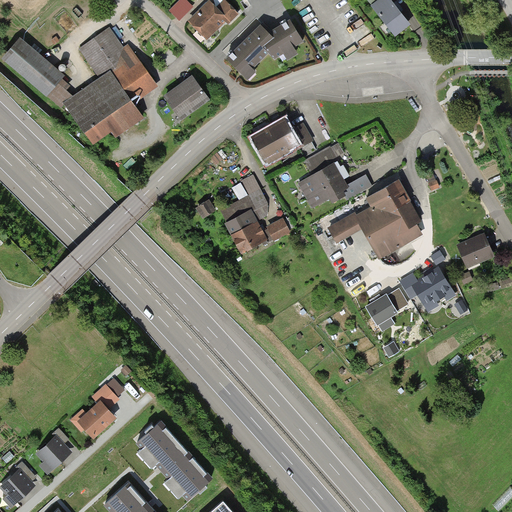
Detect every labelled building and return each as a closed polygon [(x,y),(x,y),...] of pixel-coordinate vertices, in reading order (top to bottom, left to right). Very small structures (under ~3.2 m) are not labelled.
[(240,14),(224,0),(216,8),(207,0),(187,21),(207,41),(225,22),(229,26),(240,14)] [(367,0),(372,6),(371,6),(395,38),(410,26),(390,0),(367,0)] [(305,43),(290,20),(268,33),(260,26),(225,61),(248,83),(257,73),(253,70),(268,54),(274,60),(283,55),(287,62),(298,56),(294,49),(305,43)] [(66,75),(18,37),(1,59),(48,97),(49,95),(66,109),(68,107),(93,144),(112,132),(116,137),(144,118),(134,104),(159,87),(129,44),(125,47),(111,27),(82,48),(102,76),(79,91),(63,78),(66,75)] [(192,76),(163,97),(180,121),(209,100),(192,76)] [(286,122),(252,141),(266,164),(268,163),(269,165),(290,153),(289,151),(295,147),(297,151),(314,141),(304,123),(291,131),(286,122)] [(312,176),(298,184),(313,210),(329,201),(332,205),(345,197),(347,200),(372,186),(366,175),(347,186),(337,169),(334,163),(339,160),(337,157),(345,153),(339,143),(331,147),(304,162),(312,176)] [(429,183),(428,184),(431,191),(440,187),(437,180),(436,180),(433,174),(426,177),(429,183)] [(225,224),(231,235),(253,224),(254,225),(258,222),(258,221),(267,216),(268,204),(253,175),(242,181),(249,195),(221,210),(228,222),(225,224)] [(399,180),(366,198),(371,207),(356,215),(355,212),(327,227),(337,243),(361,230),(379,261),(423,236),(416,224),(421,221),(406,193),(399,180)] [(209,200),(196,209),(203,220),(217,211),(209,200)] [(283,218),(266,227),(267,229),(263,232),(268,241),(269,243),(273,240),(274,242),(291,233),(283,218)] [(231,235),(231,236),(241,255),(268,241),(263,232),(258,222),(254,225),(253,224),(231,235)] [(485,232),(456,244),(467,270),(495,258),(485,232)] [(440,251),(431,256),(437,265),(446,260),(440,251)] [(457,295),(440,267),(427,275),(419,280),(414,272),(400,281),(412,299),(418,295),(428,312),(439,306),(437,302),(445,297),(447,301),(457,295)] [(470,272),(461,276),(465,285),(474,281),(470,272)] [(511,277),(483,288),(485,294),(511,285),(511,277)] [(409,304),(400,288),(388,295),(387,294),(382,297),(380,294),(369,301),(371,304),(365,307),(377,326),(379,325),(383,331),(395,323),(391,317),(398,313),(397,311),(409,304)] [(462,300),(456,304),(461,314),(468,310),(462,300)] [(398,351),(394,343),(385,348),(389,356),(398,351)] [(119,371),(126,379),(131,374),(124,366),(119,371)] [(114,379),(107,386),(105,384),(92,397),(94,399),(70,422),(81,433),(83,431),(92,440),(114,419),(105,410),(117,398),(116,397),(124,390),(114,379)] [(212,479),(160,422),(137,443),(143,449),(138,454),(152,469),(155,466),(168,480),(165,482),(179,498),(182,495),(188,501),(212,479)] [(59,428),(53,434),(55,437),(35,455),(42,463),(39,466),(47,476),(73,453),(65,445),(70,440),(59,428)] [(23,462),(16,467),(19,470),(0,486),(0,489),(6,496),(2,499),(11,509),(36,486),(33,483),(38,478),(23,462)] [(155,511),(130,482),(104,505),(109,511),(155,511)]
